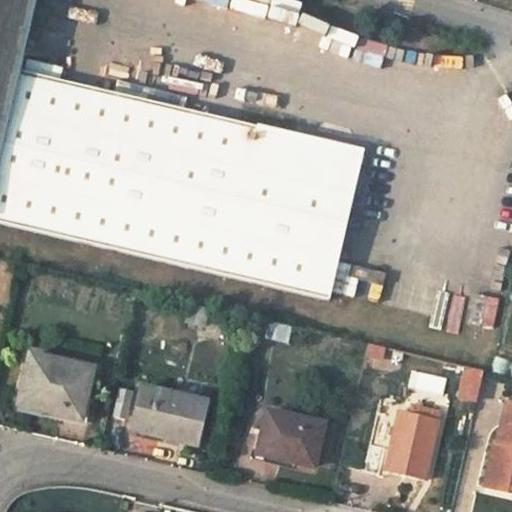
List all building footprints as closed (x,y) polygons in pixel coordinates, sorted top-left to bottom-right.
[(0,0),(0,223),(328,300),(350,204),(351,204),(363,151),(208,115),(208,117),(20,73),(36,0),(0,0)] [(121,0),(121,2),(151,10),(151,9),(181,17),(186,0),(121,0)] [(256,94),(254,108),(283,112),(285,98),(256,94)] [(468,324),(493,328),(498,299),(472,295),(468,324)] [(205,326),(208,310),(188,306),(185,322),(205,326)] [(269,322),(266,337),(289,343),(293,327),(269,322)] [(30,355),(20,400),(63,410),(62,415),(81,420),(93,369),(30,355)] [(475,405),(481,372),(459,368),(453,401),(475,405)] [(196,445),(206,403),(142,388),(132,431),(196,445)] [(511,404),(507,403),(498,442),(495,441),(485,487),(511,493),(511,404)] [(411,404),(409,414),(438,421),(440,411),(411,404)] [(267,412),(257,454),(313,467),(323,425),(267,412)] [(425,480),(439,421),(438,421),(409,414),(398,412),(385,471),(425,480)]
